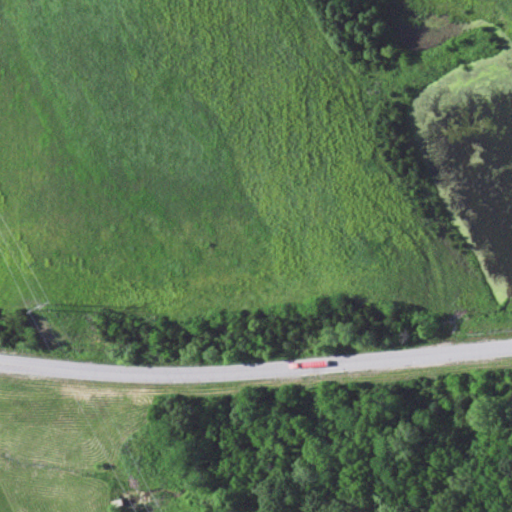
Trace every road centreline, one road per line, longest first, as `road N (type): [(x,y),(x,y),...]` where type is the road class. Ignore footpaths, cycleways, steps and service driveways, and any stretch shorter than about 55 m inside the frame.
road 1 (secondary): [(166,374),(453,353)]
road 2 (secondary): [(0,361),(166,374)]
